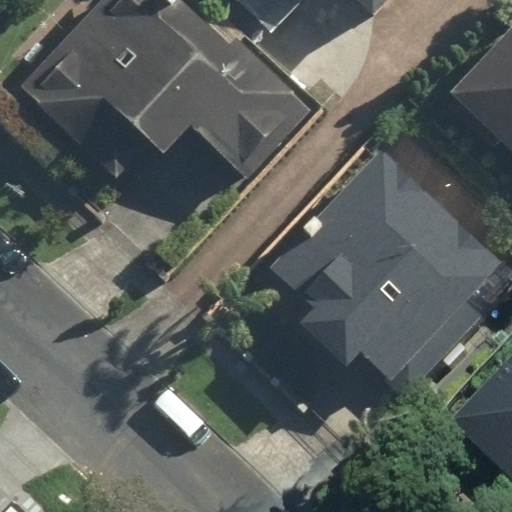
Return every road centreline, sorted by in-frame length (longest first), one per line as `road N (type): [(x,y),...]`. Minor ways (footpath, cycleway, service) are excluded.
road 1 (unknown): [(90,392),(283,209),(451,0)]
road 2 (residential): [(0,307),(216,511)]
